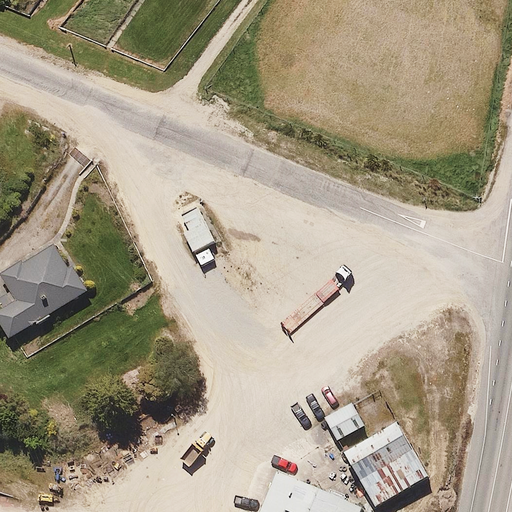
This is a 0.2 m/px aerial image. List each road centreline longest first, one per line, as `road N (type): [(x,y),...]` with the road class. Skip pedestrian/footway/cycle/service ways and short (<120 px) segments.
road 1 (unclassified): [(0,69),(511,256)]
road 2 (primary): [(511,310),(475,511)]
